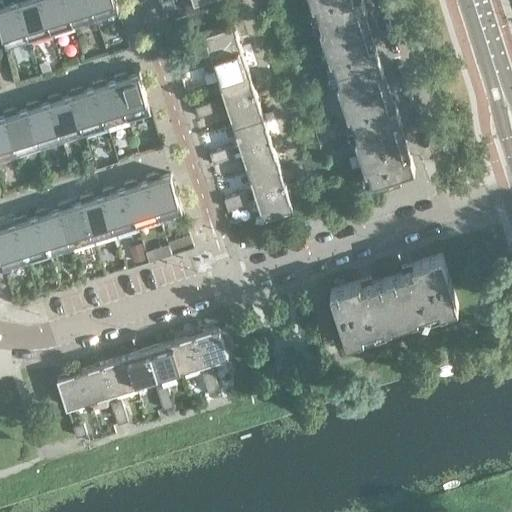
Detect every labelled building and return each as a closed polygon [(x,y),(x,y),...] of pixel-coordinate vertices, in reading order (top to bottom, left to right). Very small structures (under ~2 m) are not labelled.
[(18,0),(17,0),(4,4),(2,0),(0,0),(0,23),(6,43),(29,36),(18,0)] [(42,0),(17,0),(18,0),(29,36),(51,28),(42,0)] [(73,21),(66,0),(42,0),(51,28),(73,21)] [(90,0),(66,0),(73,21),(95,14),(90,0)] [(118,7),(115,0),(90,0),(95,14),(118,7)] [(176,6),(173,0),(161,0),(165,10),(176,6)] [(311,0),(313,5),(316,4),(323,26),(320,27),(330,60),(334,59),(337,70),(379,57),(375,44),(369,46),(358,9),(365,7),(362,0),(311,0)] [(241,45),(234,21),(204,31),(212,55),(241,45)] [(249,68),(241,45),(212,55),(219,78),(249,68)] [(205,63),(204,58),(202,52),(191,56),(195,66),(205,63)] [(195,66),(191,56),(180,59),(184,70),(195,66)] [(405,156),(393,119),(400,117),(397,106),(389,108),(378,71),(383,69),(379,57),(337,70),(341,81),(338,82),(348,115),(351,114),(358,136),(355,137),(366,170),(369,169),(372,180),(369,181),(373,192),(401,183),(398,173),(415,167),(410,154),(405,156)] [(256,91),(249,68),(219,78),(226,101),(256,91)] [(150,107),(139,72),(124,76),(123,71),(114,73),(116,79),(127,114),(150,107)] [(116,79),(102,83),(100,78),(92,81),(93,86),(94,86),(105,122),(127,114),(116,79)] [(94,86),(93,86),(80,91),(78,85),(70,88),(71,93),(72,93),(83,129),(105,122),(94,86)] [(263,114),(256,91),(226,101),(234,124),(263,114)] [(72,93),(71,93),(58,98),(56,92),(47,95),(49,100),(50,100),(61,136),(83,129),(72,93)] [(220,109),(218,103),(217,98),(206,101),(209,112),(220,109)] [(61,136),(50,100),(49,100),(36,105),(34,99),(25,102),(27,107),(28,107),(39,143),(61,136)] [(209,112),(206,101),(195,105),(198,116),(209,112)] [(39,143),(28,107),(27,107),(14,112),(12,106),(3,109),(5,114),(6,114),(17,150),(39,143)] [(6,114),(5,114),(0,116),(0,155),(17,150),(6,114)] [(271,137),(263,114),(234,124),(241,146),(271,137)] [(278,160),(271,137),(241,146),(248,169),(278,160)] [(235,154),(233,149),(231,144),(220,147),(224,158),(235,154)] [(224,158),(220,147),(210,151),(213,161),(224,158)] [(285,183),(278,160),(248,169),(256,192),(285,183)] [(171,172),(156,177),(154,171),(146,174),(148,179),(159,215),(182,207),(171,172)] [(159,215),(148,179),(134,184),(132,178),(124,181),(126,187),(126,186),(137,222),(159,215)] [(293,207),(285,183),(256,192),(263,216),(293,207)] [(126,186),(126,187),(112,191),(110,185),(101,188),(103,194),(104,193),(115,229),(137,222),(126,186)] [(249,200),(248,195),(246,189),(235,193),(239,204),(249,200)] [(104,193),(103,194),(90,198),(88,192),(79,195),(81,201),(82,200),(93,236),(115,229),(104,193)] [(239,204),(235,193),(224,196),(228,207),(239,204)] [(93,236),(82,200),(81,201),(68,205),(66,199),(57,202),(59,208),(60,208),(71,243),(93,236)] [(60,208),(59,208),(46,212),(44,206),(35,209),(37,215),(38,215),(49,250),(71,243),(60,208)] [(38,215),(37,215),(24,219),(22,213),(13,216),(15,222),(27,257),(49,250),(38,215)] [(27,257),(15,222),(2,226),(0,221),(0,251),(4,264),(27,257)] [(458,304),(442,252),(401,265),(403,271),(388,276),(402,319),(418,314),(417,311),(439,304),(441,309),(458,304)] [(402,319),(388,276),(373,281),(371,275),(330,288),(347,340),(364,334),(363,329),(385,321),(386,325),(402,319)] [(229,353),(219,324),(195,331),(205,361),(229,353)] [(205,361),(195,331),(172,338),(182,368),(205,361)] [(182,368),(172,338),(150,346),(159,376),(182,368)] [(159,376),(150,346),(127,353),(136,383),(159,376)] [(136,383),(127,353),(104,360),(113,390),(136,383)] [(113,390),(104,360),(81,368),(91,398),(113,390)] [(216,378),(213,367),(202,370),(206,381),(216,378)] [(91,398),(81,368),(57,375),(67,405),(91,398)] [(220,389),(216,378),(206,381),(209,392),(220,389)] [(171,393),(167,382),(156,385),(160,396),(171,393)] [(174,403),(171,393),(160,396),(163,407),(174,403)] [(125,407),(121,396),(111,400),(114,411),(125,407)] [(128,418),(125,407),(114,411),(118,421),(128,418)] [(83,433),(80,421),(73,424),(76,435),(83,433)]
